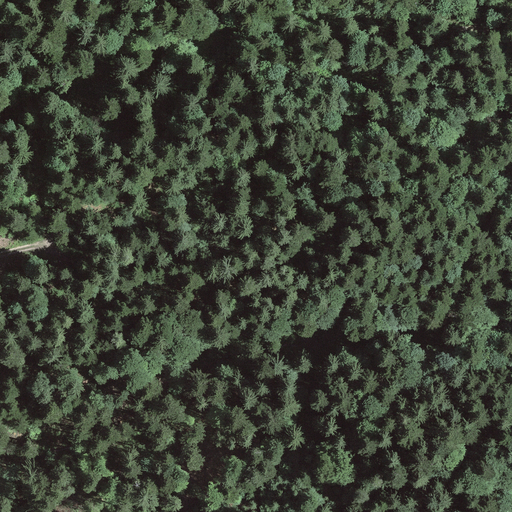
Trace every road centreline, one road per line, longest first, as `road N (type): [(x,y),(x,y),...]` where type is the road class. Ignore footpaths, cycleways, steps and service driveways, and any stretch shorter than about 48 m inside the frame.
road 1 (track): [(217,31),(292,17),(473,22),(511,5)]
road 2 (track): [(217,31),(79,57),(19,74),(0,88)]
